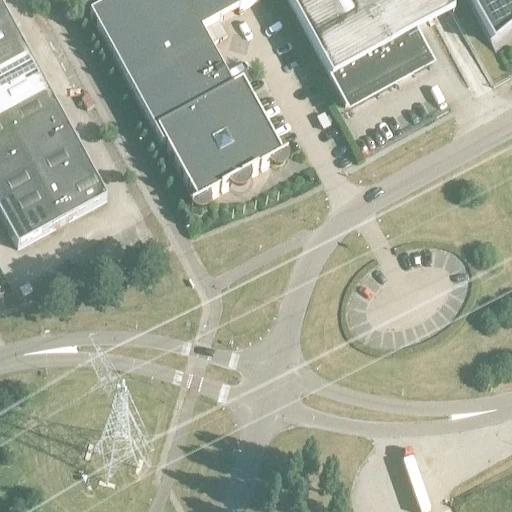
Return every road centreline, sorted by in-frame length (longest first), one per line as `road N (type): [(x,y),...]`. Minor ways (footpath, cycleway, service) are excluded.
road 1 (unclassified): [(275,377),(308,271),(327,241),(511,132)]
road 2 (tertiary): [(275,377),(131,341),(76,340),(0,360)]
road 3 (tertiary): [(0,371),(68,362),(128,366),(264,409)]
road 4 (tertiary): [(264,409),(399,433),(511,416)]
road 5 (tertiary): [(511,403),(392,411),(275,377)]
